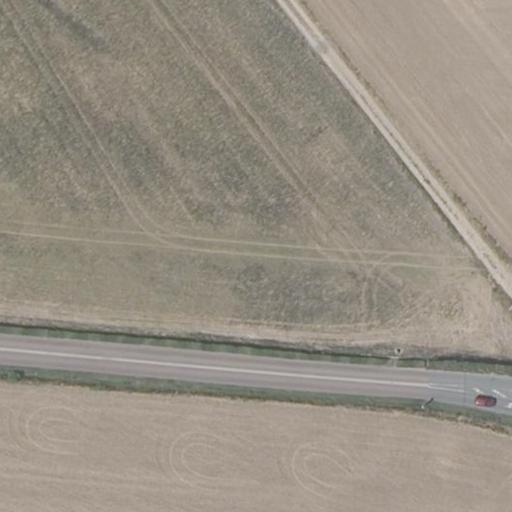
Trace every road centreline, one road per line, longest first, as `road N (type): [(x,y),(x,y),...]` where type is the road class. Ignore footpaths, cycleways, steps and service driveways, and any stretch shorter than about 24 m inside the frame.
road 1 (tertiary): [(511,393),(0,346)]
road 2 (track): [(511,291),(289,0)]
